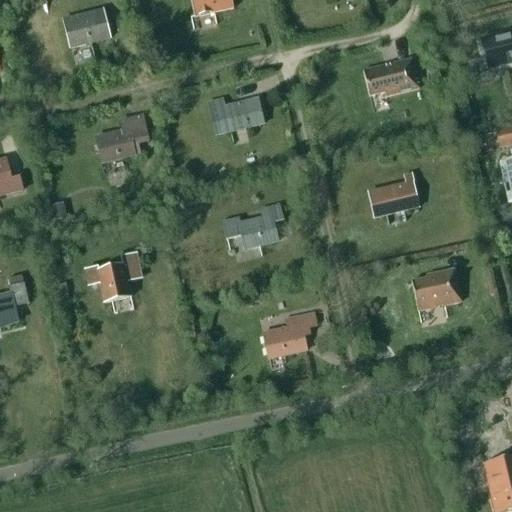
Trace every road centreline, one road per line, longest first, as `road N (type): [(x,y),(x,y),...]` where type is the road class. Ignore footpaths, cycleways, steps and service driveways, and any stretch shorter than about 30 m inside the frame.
road 1 (residential): [(363,396),(0,477)]
road 2 (residential): [(282,57),(363,396)]
road 3 (residential): [(31,117),(282,57)]
road 4 (residential): [(282,57),(398,31),(412,0)]
road 5 (residential): [(511,363),(363,396)]
